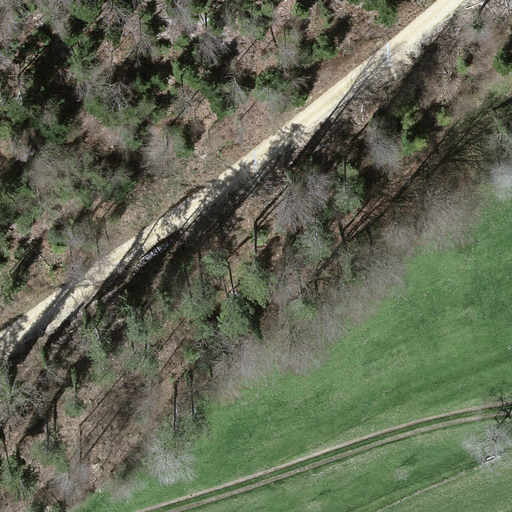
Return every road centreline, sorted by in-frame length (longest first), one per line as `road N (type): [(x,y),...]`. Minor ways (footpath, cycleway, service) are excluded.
road 1 (track): [(449,0),(0,347)]
road 2 (track): [(162,511),(387,435),(511,409)]
